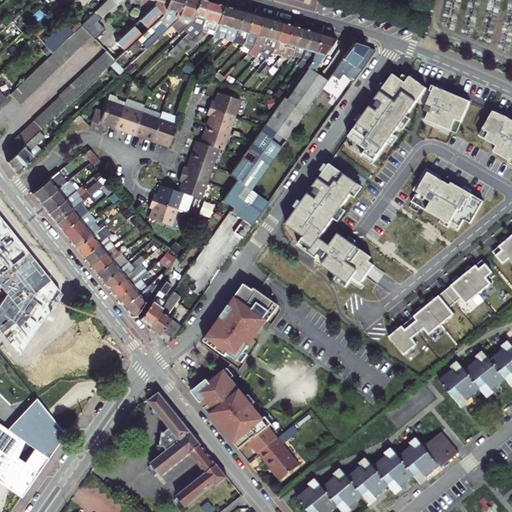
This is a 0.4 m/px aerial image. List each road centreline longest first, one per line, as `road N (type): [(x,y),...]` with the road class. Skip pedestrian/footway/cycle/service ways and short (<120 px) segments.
road 1 (residential): [(149,366),(194,330),(397,43)]
road 2 (residential): [(11,193),(75,138),(169,161),(195,90)]
road 3 (residential): [(11,193),(141,357)]
road 4 (residential): [(141,357),(33,511)]
road 5 (residential): [(52,511),(152,369)]
road 6 (residential): [(152,369),(252,493)]
road 7 (tertiary): [(397,43),(249,0)]
road 8 (residential): [(411,511),(511,429)]
road 9 (tertiary): [(511,90),(397,43)]
